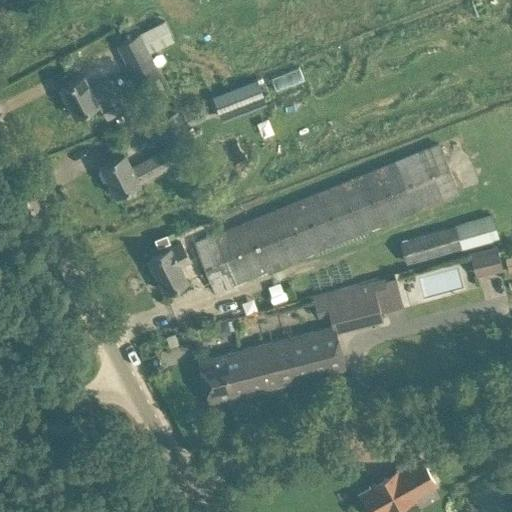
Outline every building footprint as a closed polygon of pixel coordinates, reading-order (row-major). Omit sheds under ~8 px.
[(119,43),(116,44),(137,85),(161,73),(141,32),(119,43)] [(280,89),(305,79),(300,66),(274,75),(280,89)] [(78,78),(60,87),(75,116),(93,106),(99,103),(106,118),(125,108),(109,79),(91,88),(84,75),(78,78)] [(266,101),(257,77),(211,95),(221,119),(266,101)] [(125,153),(119,156),(101,166),(116,194),(140,181),(139,181),(174,162),(169,152),(190,141),(174,112),(152,124),(166,148),(132,167),(125,153)] [(444,197),(457,191),(439,142),(423,148),(195,242),(215,291),(444,197)] [(499,238),(492,212),(454,224),(455,226),(461,248),(499,238)] [(461,248),(455,226),(402,241),(408,263),(461,248)] [(497,244),(470,251),(476,276),(503,269),(497,244)] [(166,291),(184,282),(187,280),(179,265),(190,259),(183,245),(172,251),(170,247),(149,258),(166,291)] [(395,277),(326,294),(331,313),(334,325),(335,326),(381,314),(381,311),(375,291),(397,285),(395,277)] [(336,330),(335,326),(334,325),(333,325),(240,349),(246,373),(228,378),(232,395),(345,366),(340,347),(336,330)] [(210,401),(232,395),(228,378),(246,373),(240,349),(219,354),(199,359),(210,401)] [(361,493),(372,511),(382,511),(387,509),(388,511),(412,498),(411,496),(435,482),(422,459),(397,472),(396,470),(372,484),(373,486),(361,493)]
